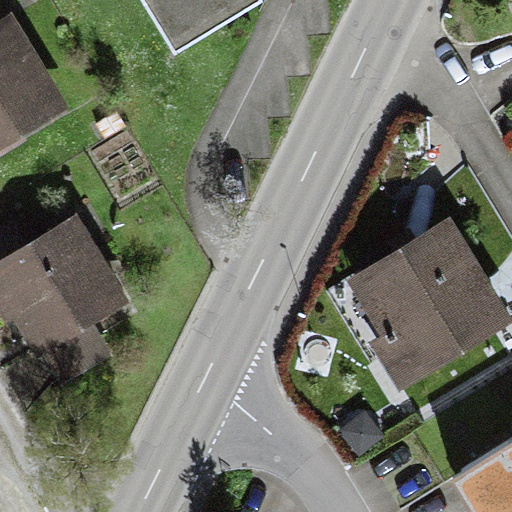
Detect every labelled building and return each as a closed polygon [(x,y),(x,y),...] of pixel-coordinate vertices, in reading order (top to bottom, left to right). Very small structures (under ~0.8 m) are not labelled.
[(147,0),(177,48),(256,0),(147,0)] [(6,23),(0,26),(0,137),(55,105),(6,23)] [(116,299),(71,224),(30,248),(13,219),(0,226),(0,299),(8,313),(21,306),(62,376),(104,351),(84,318),(116,299)] [(500,316),(443,226),(362,276),(394,326),(378,337),(404,377),(500,316)] [(511,511),(511,440),(469,466),(496,511),(511,511)]
